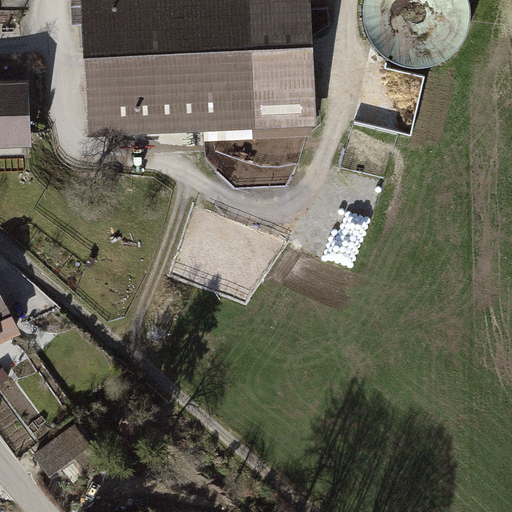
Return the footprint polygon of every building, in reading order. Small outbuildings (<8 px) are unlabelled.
[(306,0),(77,0),(88,139),(316,122),(306,0)] [(30,79),(0,79),(0,146),(31,146),(30,79)] [(292,184),(235,186),(235,205),(292,203),(292,184)] [(0,326),(15,319),(0,289),(0,326)] [(72,430),(34,457),(48,477),(86,450),(72,430)]
